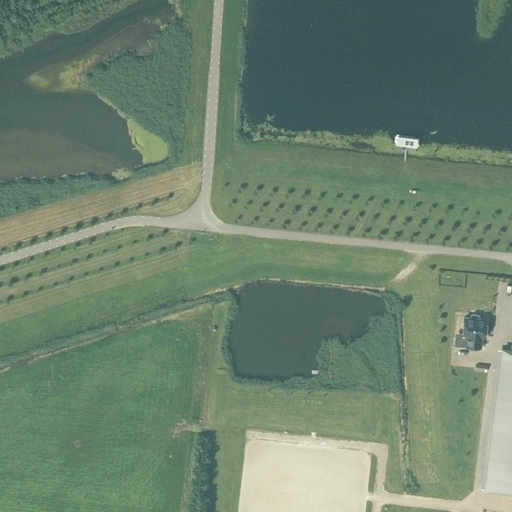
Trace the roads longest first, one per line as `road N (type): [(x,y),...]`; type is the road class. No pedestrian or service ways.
road 1 (unclassified): [(511,258),(204,225)]
road 2 (unclassified): [(204,225),(219,0)]
road 3 (unclassified): [(0,260),(141,218)]
